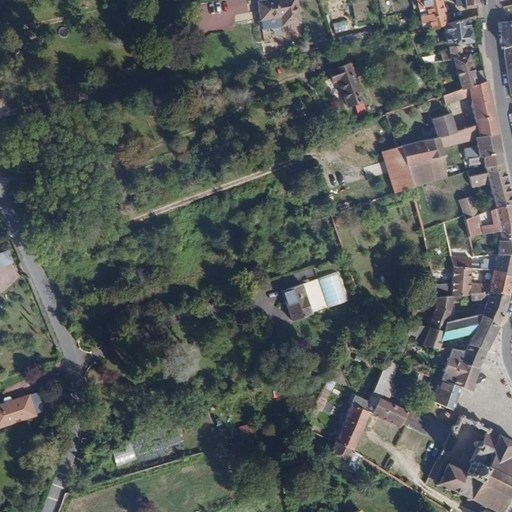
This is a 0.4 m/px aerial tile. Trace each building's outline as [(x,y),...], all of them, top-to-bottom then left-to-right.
[(271,0),(256,2),(258,20),(280,17),(281,25),(298,23),(295,0),(271,0)] [(422,0),(424,8),(441,4),(440,0),(422,0)] [(424,8),(428,29),(443,26),(443,25),(445,24),(441,4),(424,8)] [(469,41),(465,19),(452,23),(445,24),(443,25),(443,26),(445,36),(444,36),(445,43),(448,43),(458,41),(458,43),(469,41)] [(441,61),(453,60),(453,59),(460,57),(460,56),(458,47),(458,43),(458,41),(448,43),(448,48),(449,52),(440,54),(441,61)] [(460,89),(485,81),(483,71),(471,75),(467,55),(460,56),(460,57),(453,59),(453,60),(460,89)] [(348,64),(327,72),(332,83),(337,81),(347,106),(363,100),(348,64)] [(478,139),(496,135),(492,113),(485,81),(460,89),(441,96),(444,105),(469,96),(476,127),(478,139)] [(432,126),(435,137),(455,131),(448,113),(430,119),(431,123),(428,124),(429,127),(432,126)] [(382,151),(393,194),(409,188),(412,188),(406,169),(443,162),(440,149),(474,141),(475,148),(466,150),(464,154),(465,161),(466,161),(481,157),(500,155),(496,135),(478,139),(476,127),(472,126),(455,131),(435,137),(397,147),(382,151)] [(485,174),(504,170),(500,155),(481,157),(482,164),(485,174)] [(481,157),(466,161),(468,167),(475,166),(482,164),(481,157)] [(406,169),(412,188),(446,178),(443,162),(406,169)] [(493,208),(511,204),(504,170),(485,174),(471,177),(467,178),(469,187),(487,183),(493,208)] [(465,221),(476,216),(466,189),(454,193),(463,216),(465,221)] [(496,225),(511,222),(511,209),(511,204),(493,208),(494,212),(496,225)] [(480,235),(497,231),(496,225),(494,212),(476,216),(480,235)] [(467,238),(480,235),(476,216),(465,221),(463,222),(467,238)] [(496,255),(511,253),(511,222),(496,225),(497,231),(498,241),(496,241),(496,255)] [(467,238),(468,243),(481,240),(480,235),(467,238)] [(0,269),(14,265),(9,251),(0,254),(0,269)] [(502,276),(511,276),(511,253),(496,255),(493,266),(469,264),(469,259),(450,257),(453,268),(479,270),(492,270),(502,271),(502,276)] [(248,257),(233,262),(238,274),(252,269),(248,257)] [(452,296),(468,295),(468,285),(469,275),(479,275),(479,270),(453,268),(451,296),(452,296)] [(487,293),(508,296),(511,276),(502,276),(502,271),(492,270),(489,284),(478,285),(478,293),(487,293)] [(281,290),(290,319),(311,311),(301,283),(281,290)] [(469,294),(478,293),(478,285),(468,285),(468,295),(469,294)] [(489,323),(496,326),(501,317),(505,308),(508,296),(487,293),(478,293),(469,294),(469,300),(485,298),(481,315),(490,319),(489,323)] [(431,316),(427,326),(427,328),(441,332),(445,322),(447,317),(449,310),(452,296),(451,296),(435,298),(435,302),(434,307),(431,316)] [(422,342),(421,346),(436,349),(437,348),(440,341),(471,334),(463,350),(461,349),(461,351),(457,362),(458,362),(474,367),(475,366),(483,352),(496,326),(489,323),(490,319),(481,315),(480,314),(445,322),(441,332),(427,328),(422,342)] [(427,326),(409,326),(407,334),(407,335),(415,337),(414,339),(422,342),(427,328),(427,326)] [(329,352),(330,351),(328,346),(304,358),(307,366),(329,355),(329,354),(329,353),(329,352)] [(329,353),(329,354),(329,355),(330,356),(330,357),(330,358),(331,359),(332,360),(333,360),(334,361),(335,361),(336,361),(337,361),(338,361),(339,360),(340,360),(341,359),(341,358),(342,357),(342,356),(343,355),(343,354),(343,353),(342,352),(342,351),(341,350),(341,349),(340,349),(339,348),(338,348),(337,348),(336,347),(335,348),(334,348),(333,348),(332,349),(331,349),(330,350),(330,351),(329,352),(329,353)] [(470,385),(477,367),(475,366),(474,367),(458,362),(457,362),(461,351),(451,349),(450,350),(443,349),(439,358),(444,360),(440,371),(442,372),(453,375),(452,378),(470,385)] [(302,427),(304,428),(333,365),(335,361),(334,361),(333,360),(302,427)] [(375,382),(370,393),(386,401),(393,386),(388,384),(396,366),(388,362),(381,365),(375,382)] [(442,372),(439,380),(458,387),(468,391),(470,385),(452,378),(453,375),(442,372)] [(433,377),(432,379),(429,387),(433,389),(429,400),(450,410),(458,387),(439,380),(433,377)] [(352,396),(332,443),(350,450),(367,413),(371,414),(371,415),(397,428),(399,424),(441,444),(442,445),(451,431),(450,430),(449,427),(431,420),(423,417),(386,401),(370,393),(365,402),(352,396)] [(0,427),(36,415),(30,398),(15,403),(7,406),(0,408),(0,427)] [(458,417),(457,416),(456,419),(457,419),(453,427),(452,426),(449,427),(450,430),(451,431),(454,432),(456,428),(460,420),(467,424),(470,419),(467,418),(466,417),(464,420),(460,418),(461,416),(459,415),(458,417)] [(480,505),(479,507),(482,509),(483,507),(485,508),(493,511),(500,511),(499,511),(505,498),(508,499),(509,497),(506,495),(511,484),(511,441),(510,443),(498,437),(500,435),(497,434),(496,436),(487,431),(488,429),(485,428),(484,430),(477,426),(478,424),(476,422),(473,427),(483,432),(478,441),(474,439),(473,440),(471,445),(472,446),(475,447),(469,459),(465,458),(464,461),(468,463),(463,472),(445,463),(438,477),(435,482),(434,485),(437,487),(438,484),(443,487),(442,490),(445,491),(447,489),(452,492),(451,495),(455,497),(456,494),(465,498),(465,500),(468,501),(468,500),(480,505)] [(110,439),(101,442),(104,449),(112,446),(110,439)] [(118,467),(135,459),(128,443),(111,451),(118,467)] [(346,459),(357,464),(360,457),(350,450),(332,443),(325,456),(346,470),(347,469),(348,466),(344,464),(346,459)] [(335,511),(338,511),(300,451),(299,450),(297,451),(335,511)] [(347,469),(353,472),(357,464),(346,459),(344,464),(348,466),(347,469)] [(435,482),(438,477),(428,472),(425,478),(435,482)]
